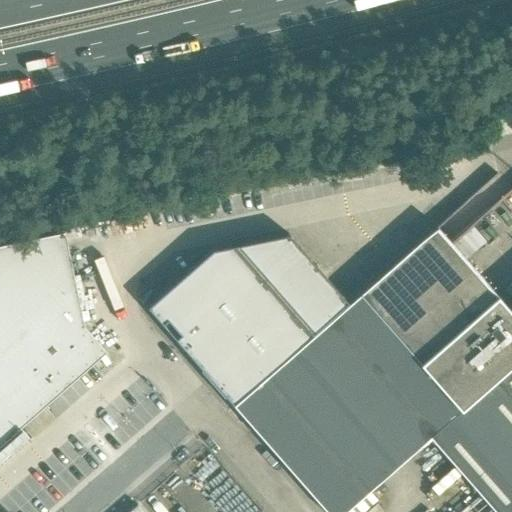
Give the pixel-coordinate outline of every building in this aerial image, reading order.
[(460,408),(494,379),(511,362),(511,311),(449,239),(436,225),(366,287),(360,292),(382,318),(425,368),(460,408)] [(0,243),(0,456),(25,435),(16,425),(103,348),(83,324),(63,230),(0,243)] [(212,248),(147,306),(162,324),(167,319),(180,334),(175,338),(233,404),(249,390),(281,361),(312,334),(345,305),(348,302),(288,233),(212,248)] [(342,511),(376,483),(430,436),(430,435),(460,408),(425,368),(382,318),(360,292),(348,302),(345,305),(312,334),(281,361),(249,390),(233,404),(328,511),(342,511)] [(511,362),(494,379),(511,398),(511,362)] [(430,435),(430,436),(497,511),(511,511),(511,398),(494,379),(460,408),(430,435)]
